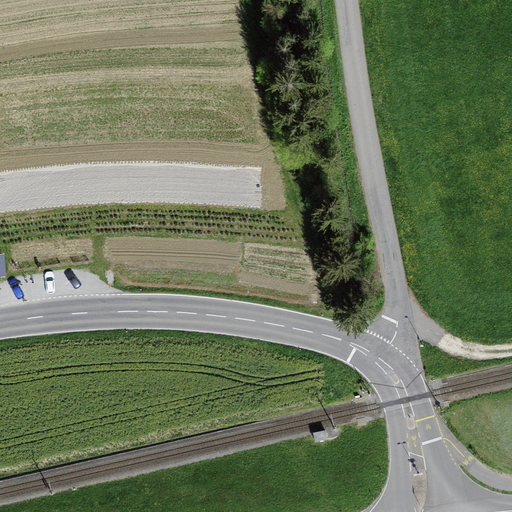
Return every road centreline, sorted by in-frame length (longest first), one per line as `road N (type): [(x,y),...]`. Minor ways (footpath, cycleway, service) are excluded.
road 1 (tertiary): [(394,374),(345,341),(244,318),(117,311),(0,322)]
road 2 (unclassified): [(394,374),(398,311),(342,0)]
road 3 (tertiary): [(420,511),(414,436),(394,374)]
road 4 (track): [(398,311),(463,352),(511,351)]
